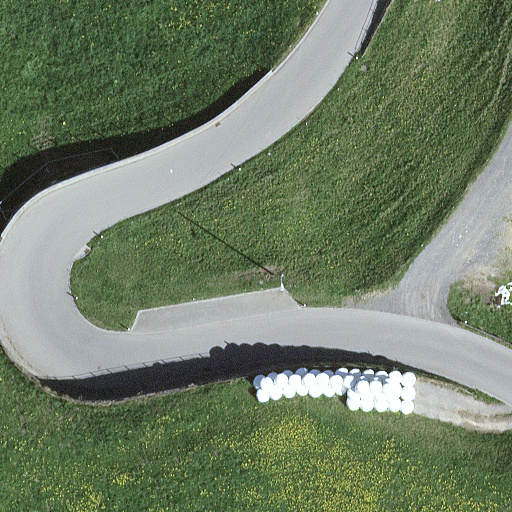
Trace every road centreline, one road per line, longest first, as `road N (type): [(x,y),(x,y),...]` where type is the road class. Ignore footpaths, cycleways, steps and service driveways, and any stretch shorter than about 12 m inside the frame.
road 1 (unclassified): [(511,371),(455,347),(341,336),(84,355),(49,332),(34,301),(32,271),(62,223),(198,159),(276,111),(356,0)]
road 2 (track): [(405,339),(511,154)]
